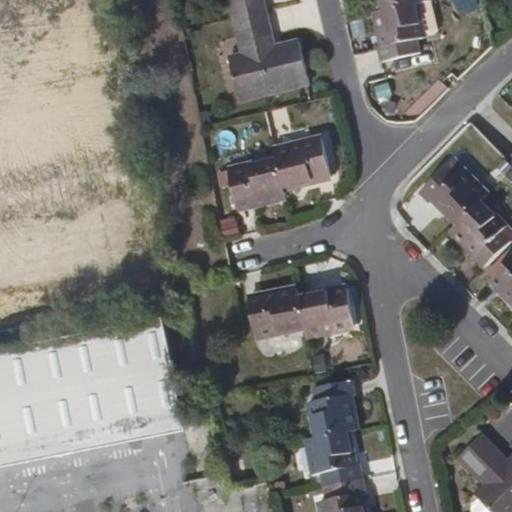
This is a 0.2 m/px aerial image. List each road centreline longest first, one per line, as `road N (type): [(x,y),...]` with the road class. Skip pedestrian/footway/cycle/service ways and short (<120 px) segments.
road 1 (residential): [(372,220),(426,511)]
road 2 (residential): [(511,364),(372,220)]
road 3 (residential): [(329,0),(363,135),(389,177)]
road 4 (residential): [(511,58),(389,177)]
